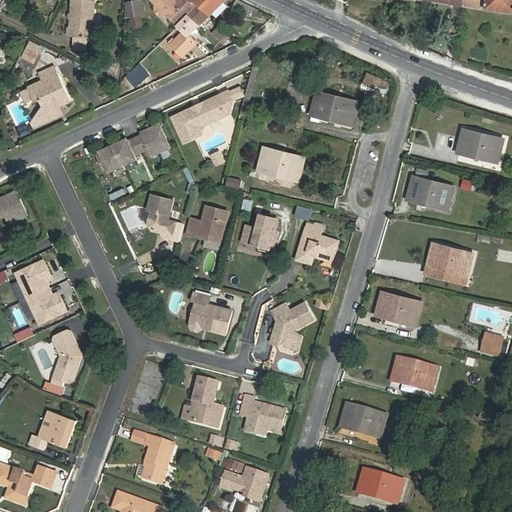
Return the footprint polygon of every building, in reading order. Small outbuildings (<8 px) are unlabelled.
[(83,0),(73,0),(71,38),(92,39),(95,1),(83,0)] [(179,2),(177,0),(152,0),(153,0),(159,6),(157,8),(157,12),(161,16),(165,16),(167,13),(166,13),(176,3),(177,4),(179,2)] [(180,26),(200,7),(192,0),(180,0),(179,2),(177,4),(176,3),(166,13),(167,13),(180,26)] [(192,0),(200,7),(210,17),(213,14),(215,12),(224,3),(226,0),(192,0)] [(256,9),(239,0),(230,0),(229,3),(253,15),(256,9)] [(511,0),(465,0),(464,6),(511,13),(511,0)] [(142,1),(128,4),(128,18),(145,15),(142,1)] [(228,7),(224,3),(215,12),(213,14),(217,18),(228,7)] [(197,43),(190,36),(210,17),(200,7),(180,26),(186,32),(176,42),(173,39),(170,43),(183,56),(197,43)] [(134,32),(144,30),(141,17),(132,19),(134,32)] [(242,115),(247,116),(262,56),(256,58),(242,115)] [(141,66),(127,78),(132,84),(138,79),(143,84),(151,77),(141,66)] [(56,67),(40,74),(43,82),(29,88),(35,101),(40,99),(45,110),(56,105),(60,103),(61,107),(72,102),(56,67)] [(231,93),(235,101),(246,96),(243,87),(231,93)] [(352,125),(358,102),(319,92),(314,114),(343,121),(343,122),(352,125)] [(191,110),(174,118),(185,143),(202,135),(201,132),(203,127),(230,114),(234,102),(230,93),(206,104),(204,109),(196,112),(191,110)] [(206,104),(191,110),(196,112),(204,109),(206,104)] [(35,128),(61,116),(58,108),(56,105),(45,110),(33,123),(35,128)] [(375,128),(377,121),(370,119),(368,126),(375,128)] [(102,155),(98,157),(104,170),(108,168),(110,172),(137,160),(135,156),(149,149),(152,156),(170,148),(159,125),(142,133),(143,136),(129,142),(128,140),(101,152),(102,155)] [(499,162),(505,140),(466,130),(460,151),(490,159),(489,160),(499,162)] [(299,181),(305,158),(266,148),(260,169),(290,177),(290,178),(299,181)] [(221,155),(214,158),(217,165),(224,162),(221,155)] [(227,186),(240,189),(242,179),(229,176),(227,186)] [(449,209),(455,187),(416,177),(410,198),(440,206),(439,207),(449,209)] [(0,219),(3,217),(7,225),(25,217),(14,194),(0,200),(0,219)] [(174,201),(153,195),(149,211),(152,212),(149,223),(153,231),(165,234),(164,237),(173,240),(178,222),(169,220),(174,201)] [(229,213),(208,207),(204,222),(197,220),(193,236),(202,238),(203,235),(222,240),(229,213)] [(278,219),(261,215),(258,229),(257,234),(251,232),(248,243),(258,246),(274,249),(278,231),(275,230),(278,219)] [(187,234),(193,236),(197,220),(191,219),(187,234)] [(309,223),(298,260),(313,265),(317,254),(335,259),(341,241),(322,235),(325,225),(317,223),(316,225),(309,223)] [(243,242),(248,243),(251,232),(257,234),(258,229),(247,226),(243,242)] [(203,235),(202,238),(221,243),(222,240),(203,235)] [(469,277),(475,254),(435,244),(430,266),(459,273),(459,274),(469,277)] [(44,261),(17,274),(29,299),(51,289),(48,282),(46,278),(51,276),(44,261)] [(0,272),(0,283),(10,279),(6,270),(0,272)] [(21,283),(14,285),(20,300),(26,298),(21,283)] [(51,289),(29,299),(41,324),(68,311),(61,296),(56,299),(54,296),(51,289)] [(418,325),(423,302),(385,292),(379,314),(408,321),(408,323),(418,325)] [(211,297),(195,293),(193,301),(197,302),(191,325),(193,330),(199,331),(204,329),(204,326),(219,329),(218,332),(227,335),(233,311),(209,305),(211,297)] [(286,302),(272,309),(276,317),(278,316),(273,338),(276,343),(290,346),(295,328),(314,318),(305,301),(290,309),(286,302)] [(33,327),(15,333),(18,341),(36,335),(33,327)] [(69,330),(53,337),(52,340),(60,356),(50,381),(61,385),(63,380),(70,382),(73,381),(83,355),(72,331),(69,330)] [(488,334),(483,352),(500,356),(504,339),(488,334)] [(434,391),(439,368),(400,358),(395,379),(424,387),(424,388),(434,391)] [(220,384),(201,379),(195,401),(197,402),(192,421),(220,428),(225,408),(215,405),(220,384)] [(256,398),(248,396),(243,415),(251,417),(248,430),(258,433),(259,427),(282,433),(288,411),(255,402),(256,398)] [(382,438),(389,415),(350,404),(344,425),(373,434),(373,435),(382,438)] [(53,427),(58,413),(51,410),(46,424),(53,427)] [(58,413),(53,427),(46,424),(41,438),(35,436),(31,445),(45,451),(49,441),(68,448),(78,420),(58,413)] [(147,435),(137,432),(134,440),(144,444),(147,435)] [(210,444),(223,446),(225,436),(212,434),(210,444)] [(366,435),(364,441),(380,444),(381,439),(366,435)] [(163,483),(176,445),(150,436),(148,445),(152,446),(146,466),(148,466),(145,477),(163,483)] [(237,451),(240,442),(230,439),(227,448),(237,451)] [(209,447),(206,456),(221,460),(224,452),(209,447)] [(246,460),(227,454),(223,465),(242,472),(246,460)] [(41,468),(37,477),(2,465),(0,469),(0,482),(12,487),(8,498),(27,505),(35,482),(52,489),(58,474),(41,468)] [(254,490),(264,494),(270,476),(249,469),(246,478),(244,479),(228,473),(223,488),(233,491),(234,489),(248,494),(252,495),(254,490)] [(399,503),(406,481),(367,469),(361,490),(390,499),(390,500),(399,503)] [(248,494),(247,497),(261,502),(264,494),(254,490),(252,495),(248,494)] [(164,511),(165,509),(121,493),(115,508),(124,511),(123,511),(164,511)]
